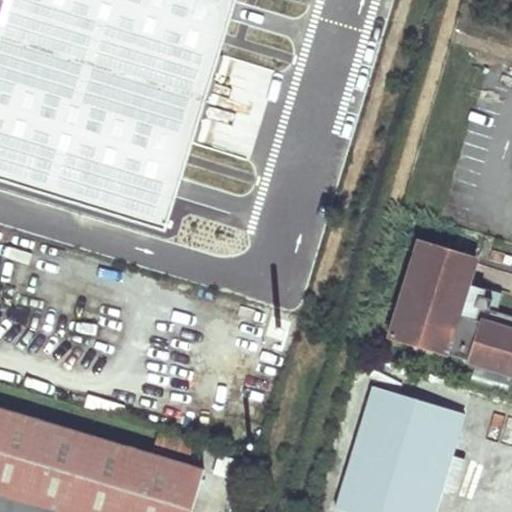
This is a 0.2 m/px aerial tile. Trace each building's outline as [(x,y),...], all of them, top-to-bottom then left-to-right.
[(37,0),(222,54),(226,42),(229,30),(325,59),(342,0),(37,0)] [(15,48),(43,56),(51,26),(23,19),(15,48)] [(220,107),(228,78),(197,69),(189,99),(220,107)] [(347,140),(353,109),(322,104),(317,135),(347,140)] [(477,258),(448,249),(420,239),(389,336),(511,374),(511,329),(459,313),(477,258)] [(337,507),(352,511),(429,511),(431,509),(438,511),(445,488),(456,491),(459,490),(467,461),(465,458),(447,453),(459,412),(374,386),(337,507)] [(0,511),(190,511),(204,470),(0,408),(0,511)] [(155,449),(188,459),(193,444),(160,434),(155,449)]
